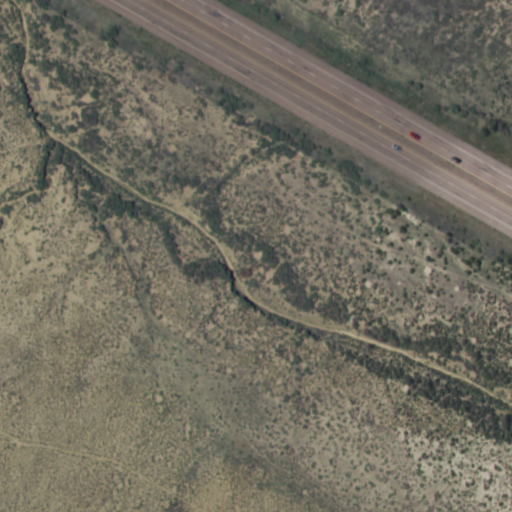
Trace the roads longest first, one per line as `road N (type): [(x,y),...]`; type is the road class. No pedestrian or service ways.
road 1 (trunk): [(124,0),(511,220)]
road 2 (trunk): [(511,185),(186,0)]
road 3 (residential): [(147,511),(0,304)]
